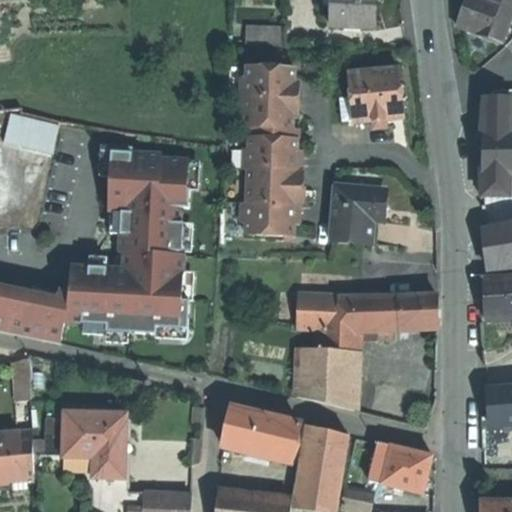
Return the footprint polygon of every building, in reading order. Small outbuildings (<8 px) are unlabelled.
[(377,0),(325,0),(325,5),(332,5),(331,26),(376,29),(377,8),(377,0)] [(467,0),(457,26),(478,35),(491,0),(467,0)] [(511,0),(491,0),(478,35),(503,44),(511,19),(511,0)] [(248,46),(280,47),(281,28),(248,27),(248,46)] [(353,64),(354,74),(376,72),(375,62),(353,64)] [(301,68),(248,67),(247,79),(242,79),(242,116),(246,116),(246,128),(299,129),(299,117),(304,117),(304,109),(305,89),(305,80),(300,80),(301,68)] [(354,121),(355,124),(373,122),(388,121),(405,119),(403,100),(406,100),(408,98),(407,89),(405,87),(402,88),(401,79),(400,70),(376,72),(354,74),(350,75),(352,99),(354,121)] [(482,194),(482,197),(510,197),(511,176),(511,98),(486,99),(482,132),(482,152),(482,194)] [(344,122),(354,121),(352,99),(342,100),(344,122)] [(59,126),(10,114),(3,142),(52,154),(59,126)] [(388,121),(373,122),(374,131),(389,130),(388,121)] [(298,139),(250,138),(250,150),(244,149),(244,169),(249,169),(248,204),(242,203),(242,223),(247,223),(246,235),(295,236),(295,224),(300,224),(301,212),(301,187),(302,167),(302,151),(298,151),(298,139)] [(72,268),(69,302),(65,323),(108,326),(107,332),(157,335),(157,328),(188,329),(190,302),(182,302),(185,256),(180,255),(183,208),(190,209),(191,191),(188,190),(190,162),(175,161),(175,157),(113,153),(109,212),(123,213),(120,253),(126,253),(125,271),(72,268)] [(335,186),(330,241),(373,245),(376,212),(381,213),(382,204),(383,191),(335,186)] [(376,212),(373,245),(378,245),(381,213),(376,212)] [(511,269),(511,229),(486,236),(489,271),(511,269)] [(511,320),(511,278),(485,279),(486,301),(486,321),(511,320)] [(0,331),(61,343),(65,323),(69,302),(0,288),(0,331)] [(438,296),(356,300),(356,333),(395,332),(438,330),(438,315),(438,296)] [(327,351),(357,353),(357,342),(356,333),(356,300),(350,300),(302,297),(299,329),(328,330),(327,351)] [(395,332),(356,333),(357,342),(395,341),(395,332)] [(327,351),(299,349),(297,398),(354,412),(355,397),(359,397),(360,391),(356,391),(357,353),(327,351)] [(33,402),(31,362),(16,363),(18,403),(33,402)] [(511,388),(487,391),(490,424),(511,422),(511,388)] [(302,427),(234,411),(225,450),(293,466),(294,464),(302,427)] [(192,511),(193,498),(193,497),(125,495),(126,464),(128,416),(68,414),(67,420),(66,458),(96,458),(95,479),(97,480),(95,511),(192,511)] [(66,458),(67,420),(49,420),(49,443),(35,442),(35,457),(66,458)] [(305,466),(311,430),(302,427),(294,464),(305,466)] [(338,511),(351,437),(311,430),(305,466),(297,511),(301,511),(338,511)] [(0,436),(0,485),(35,483),(33,435),(1,437),(0,436)] [(433,460),(381,446),(372,483),(423,496),(428,478),(433,460)] [(372,511),(375,495),(347,489),(343,510),(353,511),(372,511)] [(217,511),(292,511),(293,508),(219,499),(217,511)]
